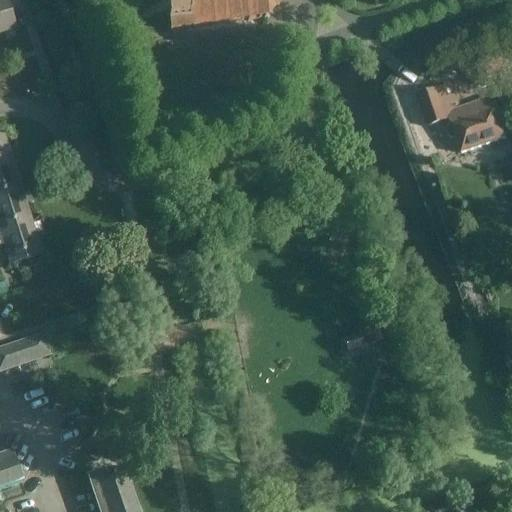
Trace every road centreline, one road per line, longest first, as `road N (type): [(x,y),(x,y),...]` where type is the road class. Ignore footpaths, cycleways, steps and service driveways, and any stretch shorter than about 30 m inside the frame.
road 1 (residential): [(125,183),(270,135),(297,88),(304,39)]
road 2 (residential): [(125,183),(95,172),(52,121),(0,107)]
